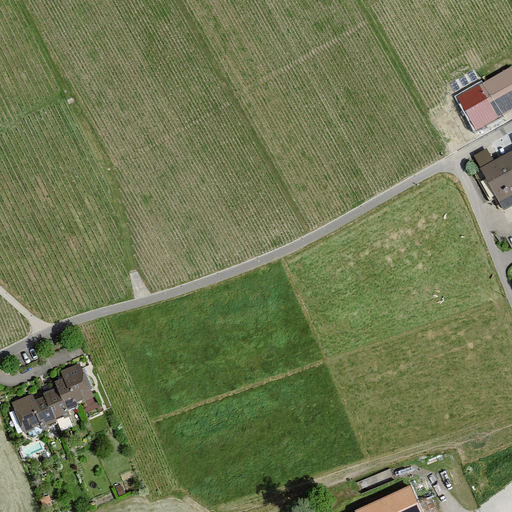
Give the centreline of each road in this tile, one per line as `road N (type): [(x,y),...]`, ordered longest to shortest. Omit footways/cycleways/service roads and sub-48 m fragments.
road 1 (unclassified): [(456,157),(278,254),(75,321),(0,357)]
road 2 (track): [(22,0),(112,179),(145,302)]
road 3 (residential): [(456,157),(511,296)]
